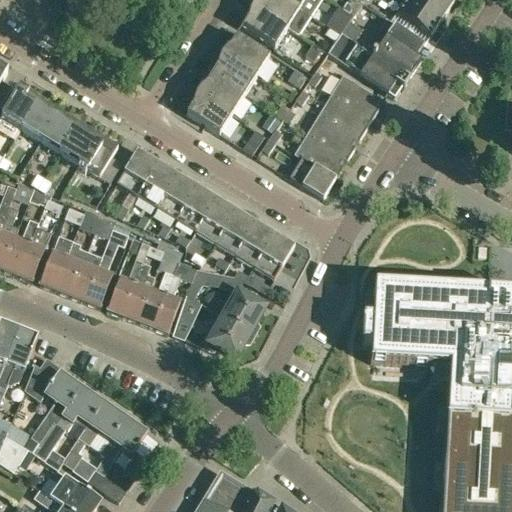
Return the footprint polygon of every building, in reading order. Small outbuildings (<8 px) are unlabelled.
[(309,18),(299,12),(280,0),(260,0),(254,10),(287,31),(297,38),(309,18)] [(280,0),(299,12),(309,18),(320,0),(280,0)] [(407,0),(406,1),(441,24),(451,10),(437,0),(407,0)] [(437,0),(451,10),(457,0),(437,0)] [(406,1),(396,16),(430,40),(441,24),(406,1)] [(287,31),(254,10),(241,30),(274,51),(287,31)] [(327,57),(394,102),(401,91),(403,92),(409,83),(408,82),(421,63),(416,60),(423,49),(385,24),(378,34),(366,54),(341,37),(327,57)] [(236,39),(223,59),(256,80),(268,60),(236,39)] [(311,49),(304,58),(313,64),(319,54),(311,49)] [(243,99),(256,80),(223,59),(211,78),(243,99)] [(0,109),(12,91),(1,85),(7,75),(0,70),(0,109)] [(306,80),(294,73),(287,83),(299,91),(306,80)] [(308,85),(315,89),(321,80),(314,75),(308,85)] [(231,118),(243,99),(211,78),(199,97),(231,118)] [(342,79),(330,100),(370,126),(383,104),(342,79)] [(0,134),(15,143),(20,133),(38,104),(18,91),(0,121),(0,134)] [(302,94),(295,104),(301,108),(308,98),(302,94)] [(199,97),(186,117),(219,138),(231,118),(199,97)] [(317,121),(357,147),(370,126),(330,100),(317,121)] [(58,115),(38,104),(20,133),(40,145),(58,115)] [(282,123),(289,113),(290,112),(282,107),(274,118),(282,123)] [(295,117),(289,113),(282,123),(288,127),(295,117)] [(40,145),(59,157),(77,127),(58,115),(40,145)] [(346,165),(357,147),(317,121),(306,139),(346,165)] [(79,169),(97,139),(77,127),(59,157),(79,169)] [(264,140),(255,134),(254,133),(242,153),(251,159),(264,140)] [(268,157),(281,137),(275,133),(261,153),(268,157)] [(117,152),(97,139),(79,169),(109,187),(122,167),(111,161),(117,152)] [(294,159),(300,163),(334,184),(346,165),(306,139),(294,159)] [(116,188),(135,200),(156,166),(137,154),(116,188)] [(11,164),(4,160),(0,167),(0,172),(4,175),(11,164)] [(323,203),(334,184),(300,163),(289,182),(323,203)] [(176,178),(156,166),(135,200),(156,212),(176,178)] [(38,192),(44,182),(37,177),(30,188),(38,192)] [(196,190),(176,178),(156,212),(175,224),(196,190)] [(44,182),(38,192),(44,197),(43,198),(59,204),(63,194),(44,182)] [(0,232),(6,218),(9,211),(16,193),(7,190),(0,207),(0,232)] [(175,224),(195,236),(215,202),(196,190),(175,224)] [(43,197),(33,193),(29,205),(39,209),(43,197)] [(215,248),(235,214),(215,202),(195,236),(215,248)] [(62,209),(47,203),(43,212),(59,218),(62,209)] [(116,222),(123,225),(130,214),(123,210),(116,222)] [(18,232),(11,229),(17,214),(9,211),(6,218),(0,232),(0,273),(1,274),(14,241),(18,232)] [(79,229),(83,218),(69,212),(64,224),(79,229)] [(83,218),(79,229),(78,232),(93,237),(99,220),(84,214),(83,218)] [(215,248),(235,260),(256,227),(235,214),(215,248)] [(149,222),(142,218),(136,228),(143,233),(149,222)] [(99,220),(93,237),(109,243),(115,227),(99,220)] [(1,274),(16,280),(36,230),(37,226),(28,223),(21,240),(23,241),(22,245),(14,241),(1,274)] [(85,306),(100,312),(107,294),(113,279),(105,276),(116,249),(123,252),(130,234),(115,227),(109,243),(102,262),(85,306)] [(171,231),(164,227),(157,237),(164,241),(171,231)] [(235,260),(254,272),(275,238),(256,227),(235,260)] [(36,230),(16,280),(31,285),(51,236),(45,234),(36,230)] [(190,244),(179,238),(175,244),(186,251),(190,244)] [(294,250),(275,238),(254,272),(273,284),(294,250)] [(71,250),(72,246),(72,245),(58,239),(39,288),(54,294),(71,250)] [(108,314),(122,320),(142,267),(149,248),(142,245),(142,246),(132,242),(129,252),(138,255),(137,259),(127,285),(120,282),(108,314)] [(75,247),(72,246),(71,250),(54,294),(69,300),(86,256),(79,253),(80,250),(79,249),(79,248),(76,247),(75,247)] [(160,265),(162,259),(164,255),(149,249),(145,259),(160,265)] [(69,300),(85,306),(102,262),(86,256),(69,300)] [(205,263),(195,256),(191,263),(201,269),(205,263)] [(229,267),(219,261),(215,267),(225,274),(229,267)] [(142,267),(122,320),(137,326),(149,293),(154,282),(147,279),(150,270),(149,269),(142,267)] [(177,267),(173,279),(152,332),(168,337),(180,305),(172,302),(179,283),(190,286),(195,273),(177,267)] [(237,294),(242,286),(233,281),(196,273),(195,273),(190,286),(186,298),(194,303),(203,288),(237,294)] [(238,274),(233,281),(242,286),(244,287),(248,280),(238,274)] [(137,326),(152,332),(173,279),(166,276),(158,296),(149,293),(137,326)] [(259,285),(254,292),(265,298),(269,291),(259,285)] [(511,511),(511,297),(489,297),(374,290),(372,318),(372,323),(362,323),(360,348),(371,348),(370,367),(429,370),(453,372),(452,392),(448,392),(441,511),(511,511)] [(222,320),(254,339),(258,330),(256,327),(266,311),(237,295),(222,320)] [(182,313),(172,339),(182,343),(192,319),(182,313)] [(249,347),(254,339),(222,320),(205,351),(213,355),(215,351),(235,363),(245,346),(249,347)] [(0,379),(19,332),(0,324),(0,379)] [(39,340),(19,332),(0,379),(0,406),(5,393),(4,392),(13,369),(25,374),(39,340)] [(82,392),(78,389),(59,376),(55,382),(35,368),(24,395),(39,406),(43,400),(44,400),(54,407),(31,440),(10,427),(7,436),(6,439),(32,457),(53,425),(57,428),(82,392)] [(53,425),(32,457),(35,460),(44,466),(51,471),(57,462),(49,457),(66,433),(69,435),(78,421),(89,428),(104,407),(82,392),(57,428),(53,425)] [(109,444),(125,422),(104,407),(89,428),(62,467),(72,474),(82,460),(77,457),(85,447),(89,449),(98,436),(109,444)] [(87,485),(119,507),(126,496),(103,480),(113,465),(110,463),(119,450),(132,459),(147,437),(125,422),(109,444),(100,457),(104,460),(96,473),(93,476),(87,485)] [(0,455),(0,454),(0,468),(13,477),(20,465),(28,470),(35,460),(32,457),(6,439),(0,455)] [(73,475),(87,485),(93,476),(96,473),(81,463),(73,475)] [(271,511),(274,507),(257,496),(253,497),(222,479),(201,511),(271,511)] [(50,501),(64,511),(65,511),(95,511),(101,504),(65,480),(50,501)] [(65,511),(64,511),(50,501),(49,502),(39,495),(34,502),(49,511),(65,511)]
